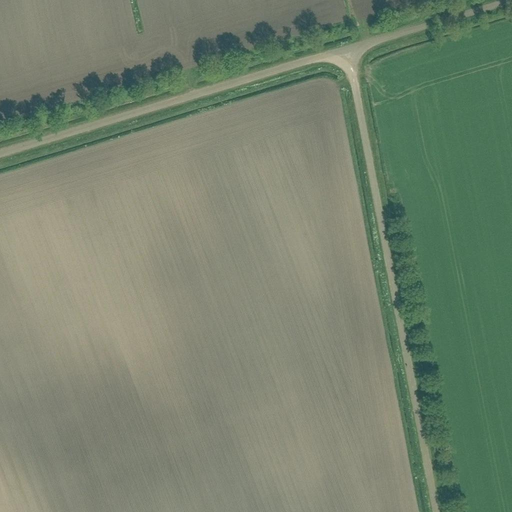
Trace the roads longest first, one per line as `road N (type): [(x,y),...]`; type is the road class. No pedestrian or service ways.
road 1 (unclassified): [(434,511),(343,51)]
road 2 (unclassified): [(0,154),(343,51)]
road 3 (unclassified): [(343,51),(511,3)]
